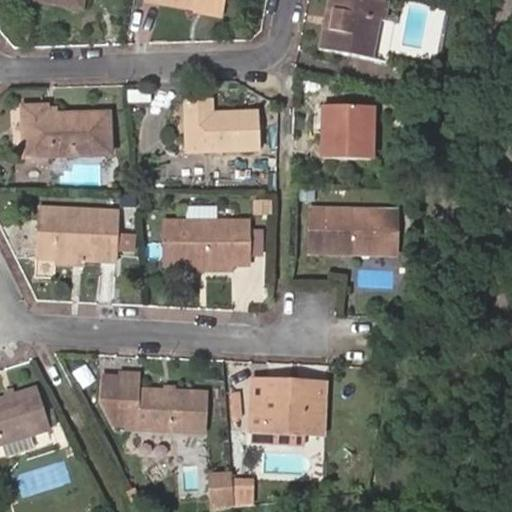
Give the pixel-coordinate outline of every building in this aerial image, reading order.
[(191,6),(218,11),(219,0),(153,0),(153,1),(190,9),(191,6)] [(329,12),(322,50),(369,60),(377,21),(381,22),(385,2),(375,0),(325,0),(323,11),(329,12)] [(216,17),(218,11),(191,6),(190,9),(190,12),(216,17)] [(316,49),(322,50),(329,12),(323,11),(316,49)] [(246,118),(206,116),(206,122),(201,122),(201,116),(201,102),(176,102),(175,153),(245,156),(246,118)] [(368,123),(369,106),(320,104),(319,131),(318,158),(367,160),(368,123)] [(20,106),(20,155),(104,152),(103,111),(44,112),(44,105),(20,106)] [(265,214),(265,201),(250,201),(250,214),(265,214)] [(214,218),(214,206),(185,206),(185,217),(214,218)] [(112,260),(114,210),(33,207),(31,256),(112,260)] [(373,248),(373,256),(388,256),(390,212),(374,212),(307,210),(306,253),(339,254),(339,247),(373,248)] [(226,259),(226,268),(243,268),(243,256),(244,233),(244,221),(162,219),(160,266),(195,267),(195,258),(226,259)] [(118,232),(116,252),(133,253),(134,233),(118,232)] [(258,256),(259,234),(244,233),(243,256),(258,256)] [(339,254),(373,256),(373,248),(339,247),(339,254)] [(195,267),(226,268),(226,259),(195,258),(195,267)] [(120,425),(142,426),(166,427),(197,429),(200,389),(130,384),(131,370),(115,369),(115,372),(98,371),(96,395),(107,418),(121,418),(120,425)] [(246,437),(299,441),(300,416),(317,417),(318,393),(286,391),(286,385),(249,383),(246,437)] [(318,387),(286,385),(286,391),(318,393),(318,387)] [(0,446),(42,434),(30,389),(0,398),(0,446)] [(236,418),(236,392),(228,392),(228,418),(236,418)] [(300,416),(299,441),(316,442),(317,417),(300,416)] [(166,427),(142,426),(142,436),(166,437),(166,427)] [(298,451),(299,441),(246,437),(246,448),(298,451)] [(203,472),(205,506),(228,501),(226,470),(203,472)] [(227,479),(228,501),(249,499),(247,478),(227,479)]
